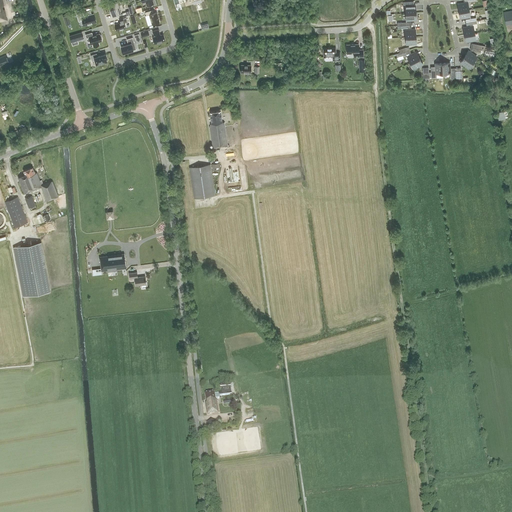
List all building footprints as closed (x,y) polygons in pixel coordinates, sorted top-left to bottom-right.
[(109,5),(112,17),(121,15),(118,3),(113,4),(113,3),(109,5)] [(458,4),(459,11),(469,10),(467,3),(458,4)] [(149,15),(152,25),(160,23),(157,13),(153,14),(152,10),(145,12),(146,16),(149,15)] [(470,17),(469,10),(459,11),(460,19),(470,17)] [(84,26),(96,22),(93,14),(86,16),(85,12),(77,15),(79,22),(82,20),(84,26)] [(121,22),(114,24),(116,31),(126,28),(125,24),(127,23),(126,17),(120,19),(121,22)] [(474,33),(475,33),(473,26),(463,28),(464,35),(472,34),(472,33),(474,33)] [(158,29),(152,31),(154,37),(152,37),(154,44),(165,41),(163,34),(160,35),(158,29)] [(81,32),(70,36),(71,42),(83,39),(81,32)] [(92,33),(85,35),(87,42),(90,41),(91,44),(93,43),(94,47),(99,45),(98,42),(102,41),(101,40),(102,39),(101,35),(100,35),(100,34),(93,36),(92,33)] [(466,42),(473,41),(476,40),(475,33),(474,33),(472,33),(472,34),(464,35),(466,42)] [(128,44),(121,46),(123,53),(136,50),(132,38),(126,39),(128,44)] [(354,57),(363,57),(363,50),(359,50),(358,44),(347,45),(347,54),(354,54),(354,57)] [(340,53),(336,53),(336,48),(331,49),(331,48),(328,48),(328,49),(323,49),(324,58),(333,57),(333,60),(340,60),(340,53)] [(468,51),(464,57),(472,63),(477,57),(468,51)] [(407,56),(410,63),(419,58),(416,52),(407,56)] [(95,60),(96,64),(107,61),(106,59),(107,58),(106,54),(97,57),(96,54),(90,56),(92,61),(95,60)] [(472,63),(464,57),(460,63),(468,69),(472,63)] [(423,65),(419,58),(410,63),(414,69),(423,65)] [(435,64),(435,67),(431,67),(431,72),(429,72),(429,77),(431,77),(431,78),(436,77),(436,74),(443,73),(442,63),(435,64)] [(241,72),(244,73),(244,74),(245,75),(247,75),(249,74),(249,73),(251,73),(251,65),(241,65),(241,72)] [(213,148),(228,146),(224,122),(223,122),(221,111),(210,113),(212,124),(210,124),(211,126),(210,126),(213,148)] [(24,128),(21,129),(13,133),(14,134),(9,136),(12,143),(20,139),(20,138),(22,138),(22,137),(29,134),(26,129),(25,130),(24,128)] [(189,168),(194,199),(215,196),(210,165),(189,168)] [(24,194),(30,192),(41,187),(47,201),(58,197),(52,181),(41,185),(36,173),(35,173),(35,171),(34,172),(32,168),(23,171),(25,175),(24,175),(25,175),(18,178),(24,194)] [(25,199),(28,206),(35,204),(32,196),(25,199)] [(5,202),(14,228),(28,223),(18,197),(5,202)] [(40,216),(43,224),(54,220),(51,212),(40,216)] [(13,247),(23,296),(50,291),(41,242),(13,247)] [(116,269),(126,268),(124,254),(100,257),(101,271),(108,270),(108,269),(116,268),(116,269)] [(136,286),(146,284),(145,276),(138,277),(137,272),(129,273),(130,278),(135,278),(136,286)] [(206,394),(205,394),(206,396),(207,399),(206,399),(206,402),(205,402),(207,414),(218,412),(216,398),(219,398),(218,393),(214,394),(213,392),(206,393),(206,394)] [(216,420),(206,422),(207,430),(217,428),(216,420)]
